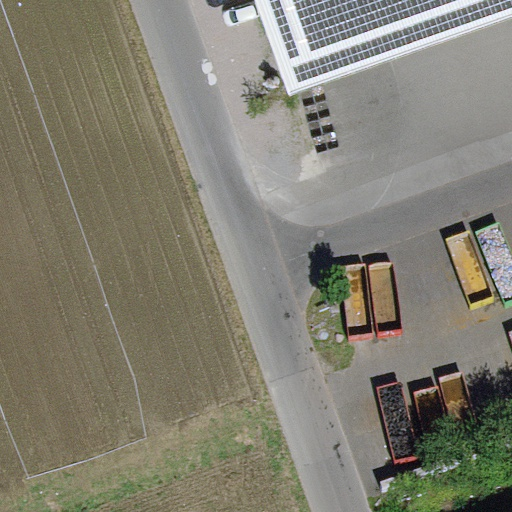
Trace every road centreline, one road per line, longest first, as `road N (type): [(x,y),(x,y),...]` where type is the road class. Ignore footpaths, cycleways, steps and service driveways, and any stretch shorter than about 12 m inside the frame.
road 1 (residential): [(163,0),(343,511)]
road 2 (unknown): [(511,156),(248,242)]
